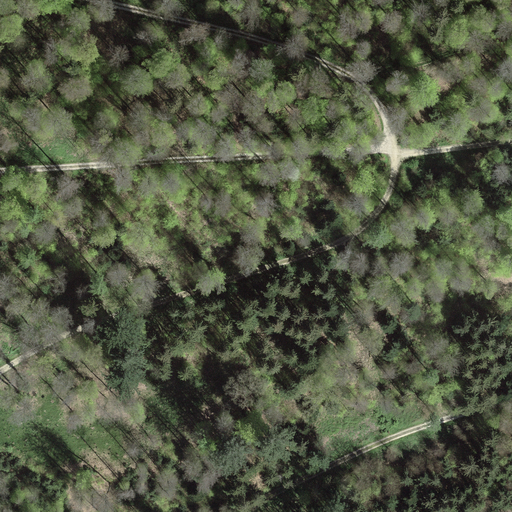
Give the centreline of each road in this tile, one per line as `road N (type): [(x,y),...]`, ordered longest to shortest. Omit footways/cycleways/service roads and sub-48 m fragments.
road 1 (track): [(0,372),(74,330),(352,235),(382,204),(393,154)]
road 2 (track): [(0,168),(393,154)]
road 3 (track): [(393,154),(382,110),(345,72),(261,37),(109,0)]
road 4 (track): [(243,511),(377,444),(511,396)]
road 5 (track): [(511,35),(358,81)]
